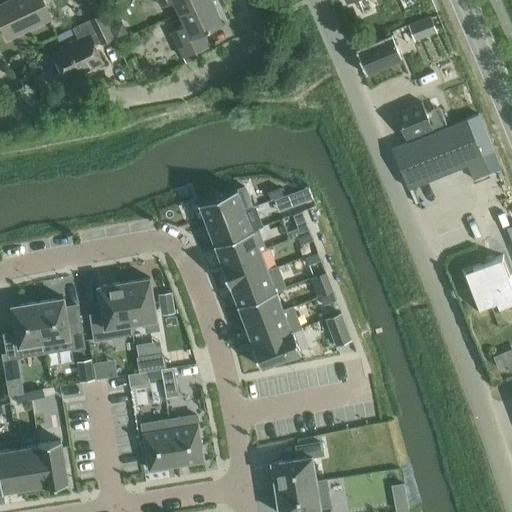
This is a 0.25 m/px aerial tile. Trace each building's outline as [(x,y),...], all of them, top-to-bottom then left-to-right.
[(11,0),(0,5),(0,22),(8,39),(51,18),(42,0),(11,0)] [(174,1),(179,13),(206,0),(159,0),(162,6),(174,1)] [(212,0),(206,0),(179,13),(184,25),(171,31),(183,57),(209,45),(204,32),(223,23),(212,0)] [(90,21),(101,44),(113,39),(101,15),(90,21)] [(431,15),(408,24),(415,41),(438,32),(431,15)] [(78,41),(53,53),(58,65),(66,80),(98,65),(104,62),(90,35),(95,32),(90,20),(72,29),(78,41)] [(122,22),(110,28),(116,40),(128,34),(122,22)] [(362,47),(355,50),(366,74),(402,59),(391,35),(379,40),(377,36),(361,43),(362,47)] [(439,55),(450,89),(471,83),(460,49),(439,55)] [(107,78),(96,80),(97,87),(108,85),(107,78)] [(423,101),(395,112),(406,139),(434,128),(423,101)] [(479,113),(392,149),(408,187),(467,164),(473,179),(490,172),(483,154),(494,150),(479,113)] [(280,187),(268,192),(271,199),(283,194),(280,187)] [(237,188),(200,203),(207,224),(245,209),(237,188)] [(291,192),(274,199),(278,211),(295,205),(293,201),(291,193),(291,192)] [(245,209),(207,224),(215,244),(253,229),(245,209)] [(303,211),(293,215),(301,235),(310,231),(303,211)] [(253,229),(215,244),(223,263),(223,264),(260,250),(261,251),(265,249),(257,227),(253,229)] [(310,232),(298,237),(301,244),(313,239),(310,232)] [(223,263),(221,264),(230,286),(231,285),(231,284),(268,270),(268,269),(261,251),(260,250),(223,264),(223,263)] [(318,252),(306,257),(309,264),(321,260),(318,252)] [(463,271),(477,309),(496,302),(499,308),(511,302),(511,286),(500,257),(463,271)] [(268,270),(231,284),(231,285),(238,304),(276,290),(276,291),(286,288),(277,266),(268,269),(268,270)] [(325,271),(311,276),(319,296),(333,291),(325,271)] [(150,277),(124,281),(131,323),(132,323),(145,321),(147,331),(159,329),(157,319),(150,277)] [(103,313),(91,315),(95,339),(134,333),(132,323),(131,323),(124,281),(105,284),(98,285),(103,313)] [(276,290),(238,304),(246,324),(284,310),(283,309),(276,291),(276,290)] [(333,292),(321,297),(324,304),(336,300),(333,292)] [(171,293),(160,295),(161,304),(172,303),(171,293)] [(57,298),(38,301),(46,351),(72,347),(72,348),(84,346),(83,341),(78,305),(66,307),(64,297),(57,298)] [(17,332),(5,334),(6,340),(9,358),(21,356),(46,351),(38,301),(19,304),(12,305),(17,332)] [(284,310),(246,324),(254,344),(254,345),(293,330),(293,331),(301,328),(292,306),(283,309),(284,310)] [(341,312),(326,318),(336,344),(351,338),(341,312)] [(254,344),(252,345),(261,367),(301,351),(293,331),(293,330),(254,345),(254,344)] [(163,354),(139,357),(141,370),(165,366),(163,354)] [(499,355),(493,358),(498,370),(504,367),(504,366),(499,355)] [(174,366),(162,369),(163,376),(164,385),(177,383),(174,366)] [(162,369),(148,371),(149,379),(163,376),(162,369)] [(43,389),(30,391),(32,399),(44,396),(43,389)] [(30,391),(17,394),(18,400),(19,402),(32,399),(30,391)] [(197,414),(169,419),(177,464),(204,460),(197,414)] [(169,419),(142,423),(150,469),(177,464),(169,419)] [(61,439),(38,443),(38,445),(39,444),(45,484),(45,486),(68,482),(61,439)] [(299,457),(272,462),(276,488),(316,481),(316,480),(312,455),(323,454),(321,442),(297,446),(299,457)] [(38,445),(18,448),(24,487),(45,484),(39,444),(38,445)] [(18,448),(0,450),(0,473),(3,491),(24,487),(18,448)] [(316,481),(276,488),(279,511),(289,511),(307,509),(307,511),(332,511),(331,505),(330,505),(326,478),(316,480),(316,481)] [(406,496),(394,498),(396,511),(409,510),(406,496)]
